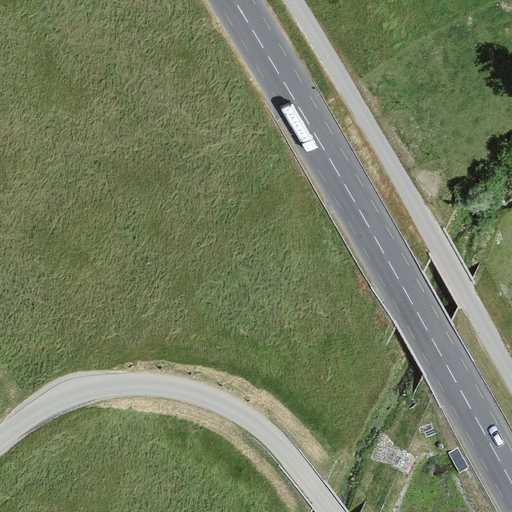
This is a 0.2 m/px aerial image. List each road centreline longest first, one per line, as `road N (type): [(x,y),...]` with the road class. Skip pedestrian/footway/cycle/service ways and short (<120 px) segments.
road 1 (secondary): [(511,485),(233,0)]
road 2 (unclassified): [(293,0),(511,376)]
road 3 (unclassified): [(332,511),(261,427),(193,392),(98,388),(50,407),(0,443)]
